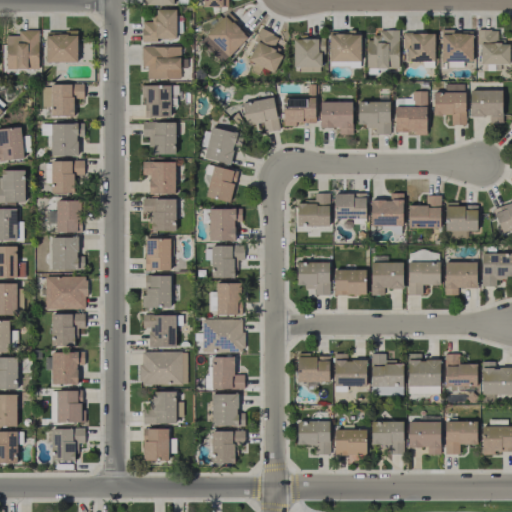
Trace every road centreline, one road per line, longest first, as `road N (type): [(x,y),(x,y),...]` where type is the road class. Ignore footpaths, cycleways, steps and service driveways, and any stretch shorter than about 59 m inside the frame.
road 1 (residential): [(0,487),(511,489)]
road 2 (residential): [(114,0),(115,488)]
road 3 (residential): [(274,165),(277,511)]
road 4 (residential): [(275,324),(507,325)]
road 5 (residential): [(479,163),(274,165)]
road 6 (residential): [(273,0),(430,0)]
